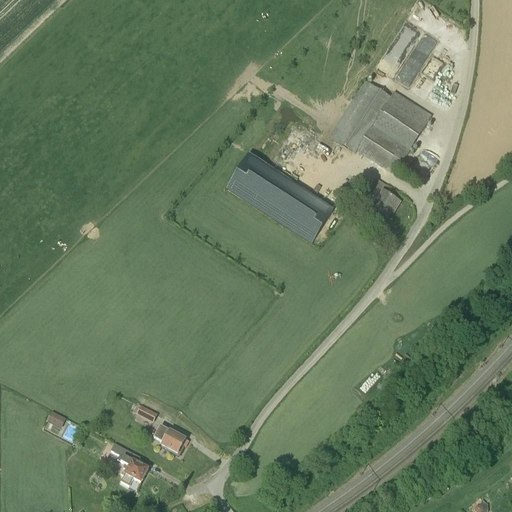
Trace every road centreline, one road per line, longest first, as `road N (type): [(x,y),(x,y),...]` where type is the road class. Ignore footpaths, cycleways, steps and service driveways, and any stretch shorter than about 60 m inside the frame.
road 1 (unclassified): [(375,288),(425,209),(452,140),(473,0)]
road 2 (unclassified): [(211,485),(262,414),(375,288)]
road 3 (unclassified): [(375,288),(511,176)]
